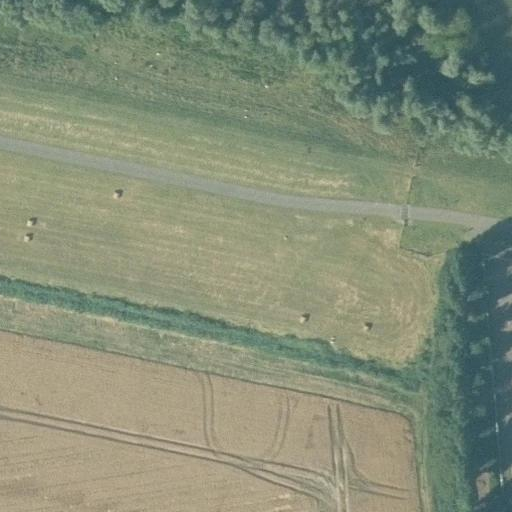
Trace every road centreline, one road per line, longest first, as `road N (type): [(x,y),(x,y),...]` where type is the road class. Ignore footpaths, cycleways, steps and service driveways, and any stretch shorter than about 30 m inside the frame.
road 1 (track): [(511,189),(0,85)]
road 2 (track): [(0,30),(209,71)]
